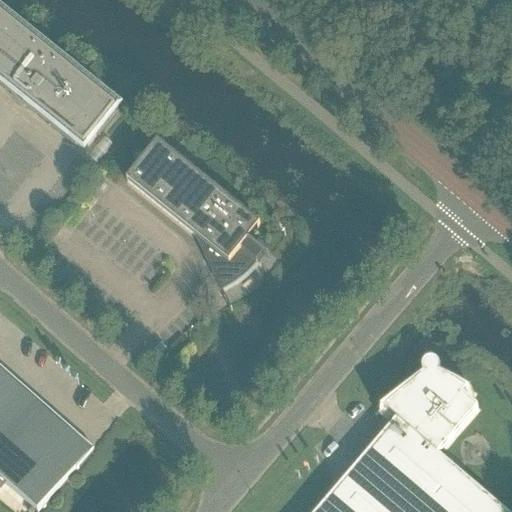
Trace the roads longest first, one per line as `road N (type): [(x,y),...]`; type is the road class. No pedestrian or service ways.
road 1 (unclassified): [(238,483),(479,200)]
road 2 (unclassified): [(238,483),(0,273)]
road 3 (secondary): [(479,200),(242,0)]
